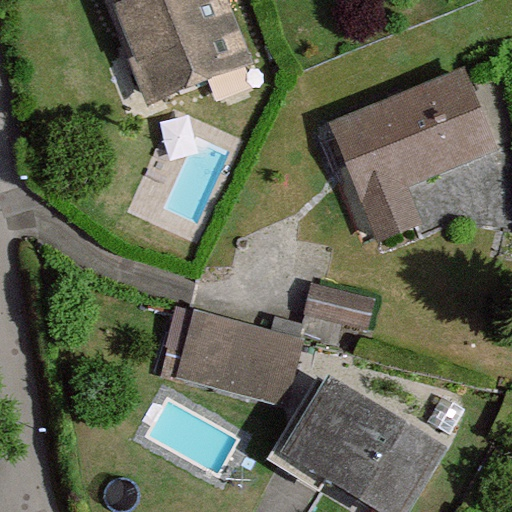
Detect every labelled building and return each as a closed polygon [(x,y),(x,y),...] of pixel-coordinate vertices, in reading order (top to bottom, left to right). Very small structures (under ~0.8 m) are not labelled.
[(96,0),(139,123),(244,87),(214,0),(96,0)] [(325,136),(373,256),(420,237),(408,206),(497,171),(461,81),(325,136)] [(295,325),(368,344),(378,303),(305,285),(295,325)] [(189,326),(170,394),(284,425),(302,357),(189,326)] [(329,399),(283,479),(341,511),(434,511),(457,471),(329,399)]
